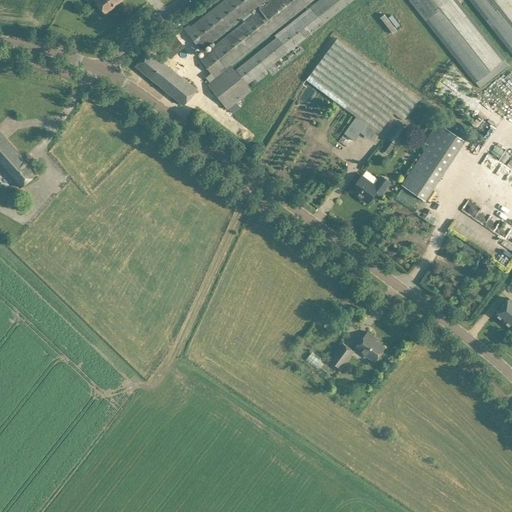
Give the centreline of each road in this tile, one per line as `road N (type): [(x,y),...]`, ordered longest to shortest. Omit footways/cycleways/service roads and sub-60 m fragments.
road 1 (tertiary): [(98,65),(511,375)]
road 2 (track): [(245,193),(172,351),(146,382)]
